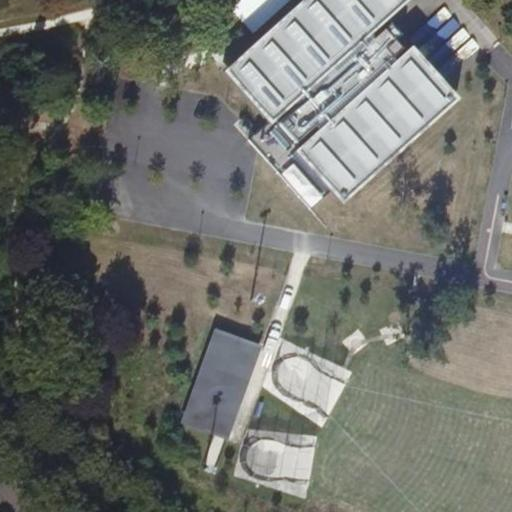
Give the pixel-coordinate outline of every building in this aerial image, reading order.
[(341,203),(456,100),(408,48),(393,61),(390,59),(400,50),(393,41),(399,36),(388,23),(372,38),(369,35),(407,0),(302,0),(222,72),(267,122),(247,141),(310,210),(330,192),(341,203)] [(247,0),(234,13),(253,34),(290,0),(247,0)] [(409,40),(415,48),(451,16),(444,9),(409,40)] [(418,51),(425,58),(460,27),(453,19),(418,51)] [(427,61),(434,69),(469,37),(462,30),(427,61)] [(437,71),(444,79),(479,47),(472,40),(437,71)] [(257,345),(212,328),(178,421),(223,437),(257,345)]
